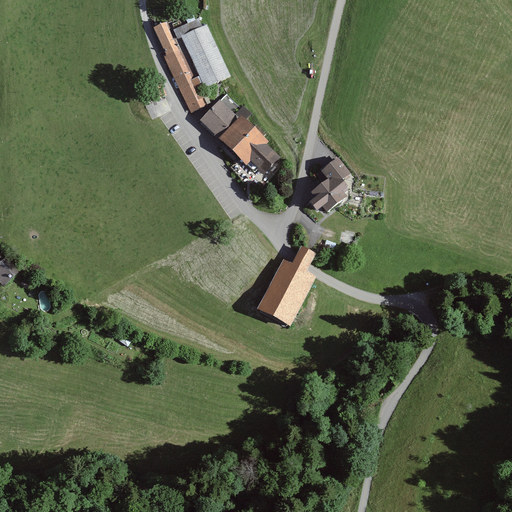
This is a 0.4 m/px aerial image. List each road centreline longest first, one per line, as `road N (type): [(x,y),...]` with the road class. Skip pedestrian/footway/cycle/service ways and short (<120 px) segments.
road 1 (unclassified): [(362,511),(380,433),(436,325),(417,307),(309,269)]
road 2 (residential): [(274,236),(176,107),(143,0)]
road 3 (residential): [(274,236),(296,210),(340,0)]
